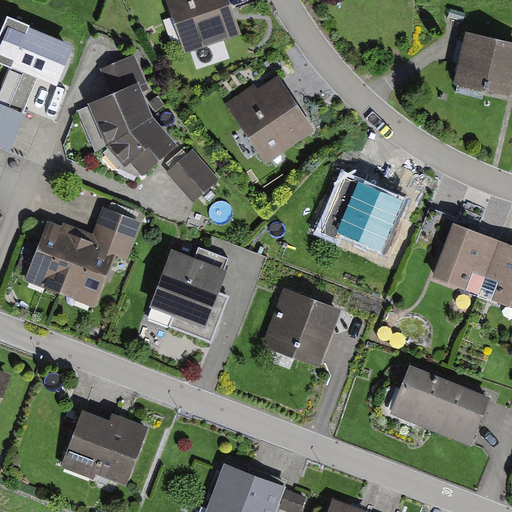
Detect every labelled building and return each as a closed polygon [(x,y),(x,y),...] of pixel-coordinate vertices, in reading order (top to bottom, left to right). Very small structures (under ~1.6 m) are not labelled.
[(230,0),(171,0),(186,50),(240,35),(230,0)] [(78,48),(9,19),(0,40),(0,64),(61,90),(78,48)] [(511,44),(469,32),(454,83),(511,99),(511,44)] [(154,103),(138,59),(102,72),(110,97),(91,106),(109,146),(121,168),(131,162),(144,179),(177,146),(154,120),(147,105),(154,103)] [(315,134),(277,76),(228,107),(266,166),(315,134)] [(29,116),(0,105),(0,149),(15,155),(29,116)] [(222,183),(196,151),(168,174),(193,206),(222,183)] [(404,204),(349,182),(330,230),(384,252),(404,204)] [(91,241),(118,251),(115,259),(127,263),(142,225),(103,210),(91,241)] [(83,238),(48,224),(25,283),(60,297),(83,238)] [(511,246),(458,226),(436,281),(511,310),(511,246)] [(60,297),(95,310),(115,259),(118,251),(91,241),(83,238),(60,297)] [(195,261),(174,253),(151,320),(215,343),(231,300),(222,297),(234,261),(200,249),(195,261)] [(343,312),(285,293),(266,349),(324,368),(343,312)] [(490,399),(409,372),(394,418),(475,445),(490,399)] [(0,412),(11,384),(0,379),(0,412)] [(109,426),(83,416),(61,469),(94,482),(96,477),(127,489),(150,432),(113,417),(109,426)] [(277,511),(286,489),(226,468),(209,511),(277,511)] [(357,511),(336,503),(332,511),(357,511)]
